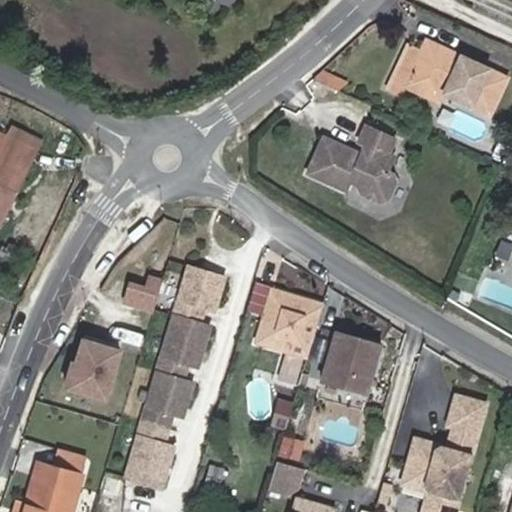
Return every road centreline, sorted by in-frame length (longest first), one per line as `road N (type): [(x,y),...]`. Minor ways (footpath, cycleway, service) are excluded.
road 1 (residential): [(511,348),(182,158)]
road 2 (residential): [(0,448),(40,324),(112,222),(182,158)]
road 3 (residential): [(182,158),(357,0)]
road 4 (residential): [(182,158),(0,62)]
